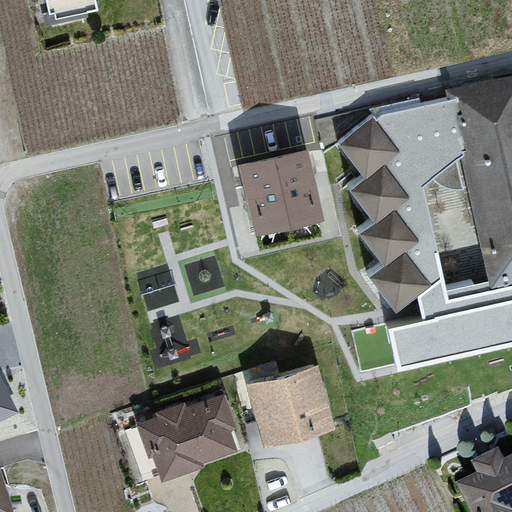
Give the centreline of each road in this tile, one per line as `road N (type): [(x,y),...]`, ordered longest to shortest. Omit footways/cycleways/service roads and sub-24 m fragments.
road 1 (residential): [(0,177),(511,63)]
road 2 (residential): [(64,511),(0,234)]
road 3 (residential): [(511,415),(297,511)]
